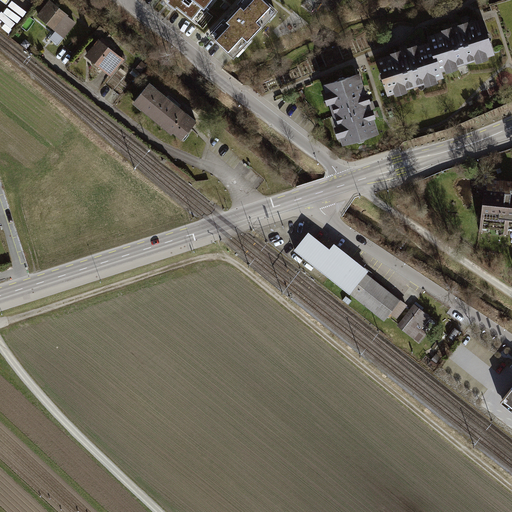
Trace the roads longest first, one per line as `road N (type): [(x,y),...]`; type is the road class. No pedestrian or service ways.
road 1 (track): [(511,488),(219,257),(0,323)]
road 2 (secondary): [(310,196),(0,296)]
road 3 (residential): [(126,0),(347,183)]
road 4 (tertiary): [(310,196),(336,226),(511,340)]
road 5 (track): [(0,343),(49,404),(159,511)]
road 6 (secondary): [(511,130),(347,183)]
